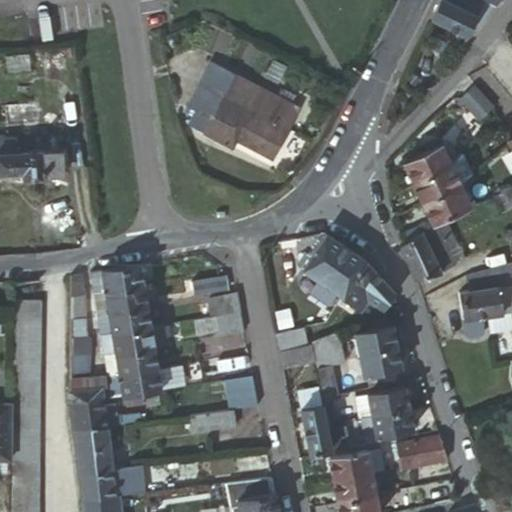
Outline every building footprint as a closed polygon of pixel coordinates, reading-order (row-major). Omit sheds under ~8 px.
[(449,0),(441,0),(433,18),(469,34),(480,14),(462,5),(449,0)] [(464,0),(462,5),(480,14),(487,2),(483,0),(464,0)] [(487,2),(480,14),(488,18),(497,7),(487,2)] [(480,14),(469,34),(473,37),(488,18),(480,14)] [(428,80),(434,85),(445,71),(440,67),(428,80)] [(212,68),(205,81),(210,84),(215,75),(227,82),(230,76),(212,68)] [(223,91),(230,95),(241,73),(235,69),(230,76),(227,82),(223,91)] [(241,73),(230,95),(256,110),(275,120),(288,97),(241,73)] [(215,75),(210,84),(223,91),(227,82),(215,75)] [(208,134),(211,130),(230,95),(223,91),(210,84),(205,81),(192,103),(202,109),(193,126),(208,134)] [(420,91),(425,95),(430,89),(426,85),(420,91)] [(489,106),(470,90),(460,102),(478,118),(489,106)] [(230,95),(211,130),(238,144),(242,138),(256,110),(230,95)] [(275,120),(293,129),(304,108),(288,97),(275,120)] [(3,103),(5,124),(43,122),(42,100),(3,103)] [(256,110),(242,138),(277,158),(293,129),(275,120),(256,110)] [(419,143),(423,154),(443,145),(435,128),(419,143)] [(48,173),(67,172),(67,148),(21,149),(21,136),(0,137),(0,168),(1,169),(1,170),(27,169),(28,175),(48,175),(48,173)] [(454,167),(466,154),(459,139),(445,146),(454,167)] [(408,161),(418,183),(454,167),(445,146),(445,145),(443,145),(423,154),(408,161)] [(476,177),(466,154),(454,167),(464,188),(476,177)] [(454,167),(418,183),(427,204),(464,188),(454,167)] [(464,188),(427,204),(435,221),(472,205),(464,188)] [(511,190),(499,195),(504,210),(511,207),(511,190)] [(449,247),(454,261),(463,254),(450,223),(440,227),(444,237),(451,234),(455,244),(449,247)] [(422,233),(406,243),(403,245),(418,277),(440,272),(454,261),(449,247),(444,237),(440,227),(422,233)] [(301,268),(341,294),(364,258),(325,231),(301,268)] [(444,237),(449,247),(455,244),(451,234),(444,237)] [(381,304),(390,288),(364,258),(341,294),(358,305),(367,294),(381,304)] [(100,269),(104,291),(143,284),(139,263),(100,269)] [(511,265),(468,275),(470,290),(511,283),(511,265)] [(100,269),(88,271),(91,293),(104,291),(100,269)] [(81,271),(70,273),(70,297),(84,294),(81,271)] [(192,292),(225,286),(222,272),(190,278),(192,292)] [(511,311),(511,283),(470,290),(462,291),(465,318),(467,318),(485,315),(491,314),(511,311)] [(104,291),(107,310),(147,304),(143,284),(104,291)] [(235,290),(207,294),(209,312),(214,311),(238,308),(235,290)] [(90,293),(93,312),(107,310),(104,291),(91,293),(90,293)] [(84,294),(70,297),(70,316),(85,314),(84,294)] [(38,511),(38,300),(8,299),(9,400),(10,455),(10,474),(9,511),(38,511)] [(107,310),(110,330),(150,323),(147,304),(107,310)] [(217,333),(242,328),(238,308),(214,311),(217,333)] [(93,312),(96,332),(110,330),(107,310),(93,312)] [(511,328),(511,311),(491,314),(494,331),(511,328)] [(85,314),(70,316),(70,337),(85,334),(85,314)] [(485,315),(467,318),(469,335),(474,338),(484,337),(487,333),(485,315)] [(110,330),(114,351),(154,344),(167,341),(164,321),(150,323),(110,330)] [(357,350),(394,341),(390,321),(352,330),(357,350)] [(274,332),(277,350),(279,349),(307,344),(303,325),(274,332)] [(342,355),(336,327),(317,332),(313,342),(317,360),(342,355)] [(99,354),(114,351),(110,330),(96,332),(99,354)] [(70,337),(70,355),(86,352),(85,334),(70,337)] [(363,371),(392,365),(399,364),(394,341),(357,350),(361,372),(363,371)] [(307,344),(279,349),(283,367),(317,360),(313,342),(307,344)] [(118,372),(158,365),(154,344),(114,351),(118,372)] [(99,354),(103,375),(118,372),(114,351),(99,354)] [(70,355),(69,381),(77,380),(89,377),(86,356),(86,352),(70,355)] [(162,387),(206,380),(201,357),(158,365),(162,387)] [(318,365),(322,388),(336,386),(333,369),(329,370),(327,363),(318,365)] [(121,394),(162,387),(158,365),(118,372),(121,393),(121,394)] [(366,385),(395,378),(392,365),(363,371),(366,385)] [(104,387),(121,393),(118,372),(103,375),(104,387)] [(78,388),(100,385),(104,387),(103,375),(89,377),(77,380),(78,388)] [(69,381),(69,388),(78,388),(77,380),(69,381)] [(370,412),(407,404),(403,383),(365,391),(370,412)] [(69,388),(70,396),(101,393),(100,385),(78,388),(69,388)] [(100,385),(101,393),(121,394),(121,393),(104,387),(100,385)] [(357,415),(370,412),(365,391),(352,394),(356,415),(357,415)] [(70,396),(74,427),(105,423),(102,402),(101,393),(70,396)] [(0,454),(10,455),(9,400),(0,399),(0,454)] [(102,402),(105,423),(139,418),(138,409),(116,412),(114,401),(102,402)] [(308,451),(330,447),(325,422),(321,403),(299,407),(308,451)] [(412,427),(407,404),(370,412),(374,434),(412,427)] [(234,423),(232,405),(195,411),(196,427),(234,423)] [(195,411),(186,411),(188,428),(196,427),(195,411)] [(374,434),(370,412),(357,415),(362,436),(374,434)] [(74,427),(75,443),(107,439),(105,423),(74,427)] [(445,452),(438,430),(414,436),(419,458),(445,452)] [(419,458),(414,436),(395,440),(400,463),(401,466),(419,462),(419,458)] [(75,443),(79,469),(110,465),(111,465),(107,439),(75,443)] [(371,469),(382,466),(378,445),(367,447),(371,469)] [(334,476),(371,469),(367,447),(329,455),(334,476)] [(114,493),(117,493),(127,491),(123,463),(111,465),(114,493)] [(79,469),(83,497),(114,493),(111,465),(110,465),(79,469)] [(337,498),(376,490),(371,469),(334,476),(337,498)] [(225,480),(230,511),(238,511),(235,498),(274,491),(271,475),(225,480)] [(511,490),(510,485),(491,492),(498,511),(511,506),(511,490)] [(397,506),(417,502),(414,488),(394,493),(397,506)] [(380,511),(376,490),(337,498),(340,511),(380,511)] [(235,498),(238,511),(270,511),(278,511),(274,491),(235,498)] [(83,497),(84,511),(119,511),(117,493),(114,493),(83,497)]
